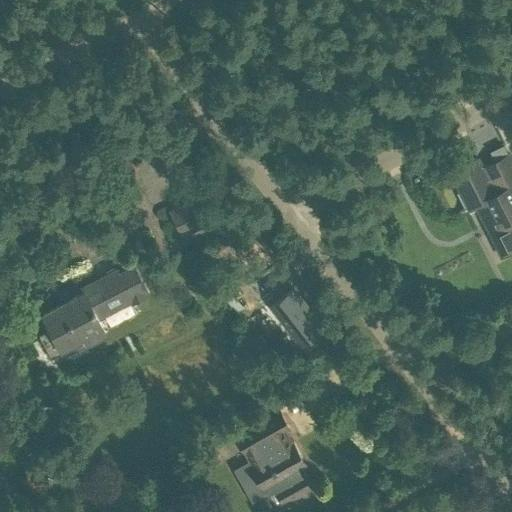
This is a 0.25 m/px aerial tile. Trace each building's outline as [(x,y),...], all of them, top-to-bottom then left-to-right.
[(450,174),(469,209),(478,204),(504,254),(511,249),(511,159),(510,155),(508,156),(503,146),(490,153),(495,162),(483,169),(478,159),(450,174)] [(424,183),(420,175),(409,180),(413,188),(424,183)] [(168,210),(182,237),(220,218),(206,190),(168,210)] [(39,336),(47,351),(58,345),(60,349),(82,338),(85,343),(104,333),(98,320),(147,294),(132,266),(118,274),(116,271),(80,289),(82,292),(41,313),(50,330),(39,336)] [(323,327),(291,287),(268,305),(300,345),(323,327)] [(250,460),(235,469),(252,500),(259,496),(273,488),(282,505),(314,488),(303,467),(307,464),(294,441),(291,443),(283,428),(287,426),(279,411),(236,436),(250,460)] [(201,443),(174,458),(188,481),(214,466),(201,443)] [(38,466),(22,479),(37,498),(53,485),(38,466)]
